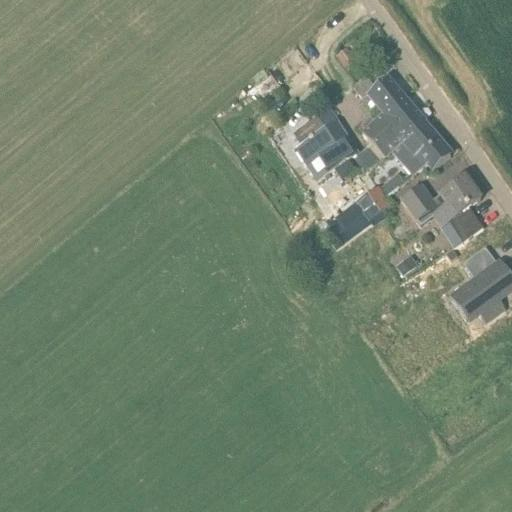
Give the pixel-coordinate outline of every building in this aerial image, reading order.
[(346,68),(354,62),(346,53),(338,59),(346,68)] [(434,174),(451,159),(423,127),(425,126),(388,82),(368,99),(385,118),(376,126),(371,121),(358,133),(370,147),(356,160),(368,176),(392,155),(414,179),(428,168),(434,174)] [(297,151),(319,184),(356,158),(336,126),(297,151)] [(425,222),(432,217),(441,231),(448,226),(462,246),(482,232),(468,212),(481,203),(465,181),(433,204),(422,188),(406,199),(419,217),(421,216),(425,222)] [(379,192),(357,207),(369,224),(391,210),(385,202),(379,192)] [(453,253),(445,258),(451,266),(458,261),(453,253)] [(511,282),(500,267),(497,269),(486,253),(464,269),(475,285),(452,302),(467,324),(479,316),(486,326),(504,312),(497,303),(511,291),(511,282)] [(411,261),(397,271),(403,279),(417,269),(411,261)]
